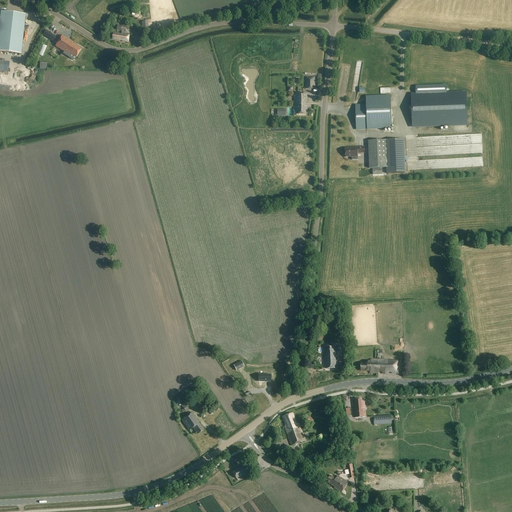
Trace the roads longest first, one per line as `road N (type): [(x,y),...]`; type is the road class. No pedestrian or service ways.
road 1 (unclassified): [(294,398),(333,26)]
road 2 (unclassified): [(333,26),(228,21),(123,50),(32,0)]
road 3 (secondary): [(0,503),(142,490),(189,470),(242,432)]
road 4 (secondary): [(294,398),(360,382),(450,383),(511,369)]
road 5 (unclassified): [(365,511),(257,449)]
